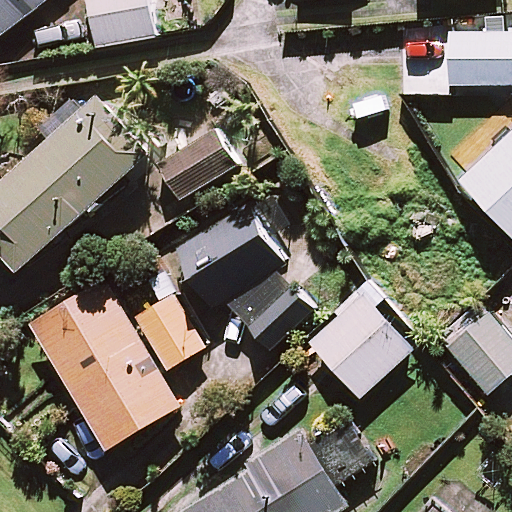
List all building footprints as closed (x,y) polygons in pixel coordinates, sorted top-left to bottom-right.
[(0,0),(0,40),(57,0),(0,0)] [(159,37),(151,0),(92,0),(102,48),(159,37)] [(407,100),(399,245),(483,249),(490,108),(511,109),(511,35),(457,32),(453,86),(485,88),(484,104),(407,100)] [(115,113),(99,128),(89,116),(0,196),(0,246),(27,276),(156,159),(115,113)] [(241,167),(220,133),(164,168),(185,202),(241,167)] [(279,242),(251,208),(184,264),(221,309),(231,301),(272,350),(318,312),(287,274),(293,269),(274,246),(279,242)] [(337,312),(342,317),(314,343),(365,399),(417,351),(380,311),(391,301),(372,280),(337,312)] [(209,350),(174,291),(152,304),(146,293),(124,306),(111,283),(38,327),(113,452),(187,407),(167,375),(209,350)] [(511,380),(511,335),(494,314),(453,348),(492,396),(511,380)] [(375,463),(351,425),(315,449),(306,435),(188,511),(345,511),(351,508),(337,487),(375,463)]
